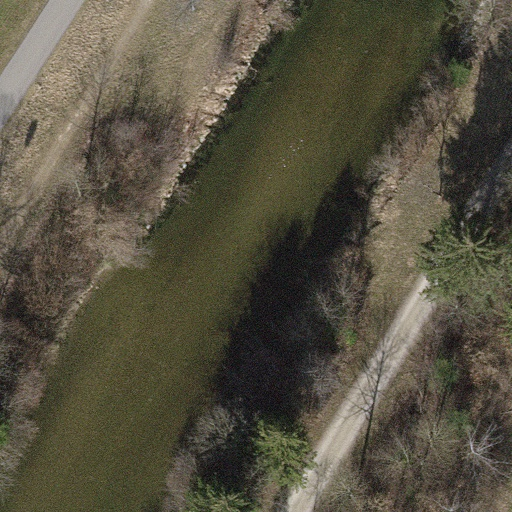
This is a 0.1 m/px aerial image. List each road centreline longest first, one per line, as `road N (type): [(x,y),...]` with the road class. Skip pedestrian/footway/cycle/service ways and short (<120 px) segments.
road 1 (track): [(511,179),(306,511)]
road 2 (track): [(0,109),(70,0)]
